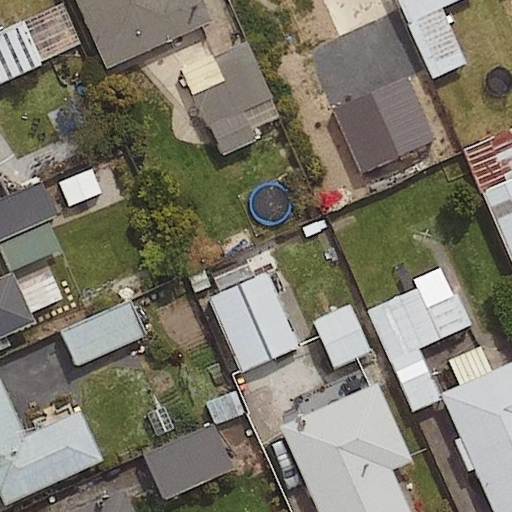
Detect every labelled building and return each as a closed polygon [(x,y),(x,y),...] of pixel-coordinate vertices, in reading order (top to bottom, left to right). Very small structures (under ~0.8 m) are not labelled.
[(74,0),(105,70),(212,23),(202,0),(74,0)] [(399,8),(395,0),(325,0),(340,33),(399,8)] [(20,17),(0,26),(0,77),(40,60),(20,17)] [(265,94),(240,35),(178,62),(217,152),(252,137),(238,105),(265,94)] [(511,134),(463,155),(511,269),(511,134)] [(294,344),(263,269),(204,294),(235,368),(294,344)] [(464,321),(440,270),(362,308),(410,407),(435,395),(412,346),(464,321)] [(0,338),(33,324),(11,274),(0,278),(0,338)] [(139,332),(124,299),(57,330),(72,363),(139,332)] [(363,348),(343,303),(309,317),(329,363),(363,348)] [(511,511),(511,364),(441,395),(492,511),(511,511)] [(0,380),(0,494),(5,505),(103,462),(81,410),(24,435),(0,380)] [(377,384),(279,428),(316,511),(410,511),(392,471),(412,462),(377,384)] [(225,469),(208,422),(140,448),(157,494),(225,469)] [(132,511),(122,489),(70,511),(132,511)]
